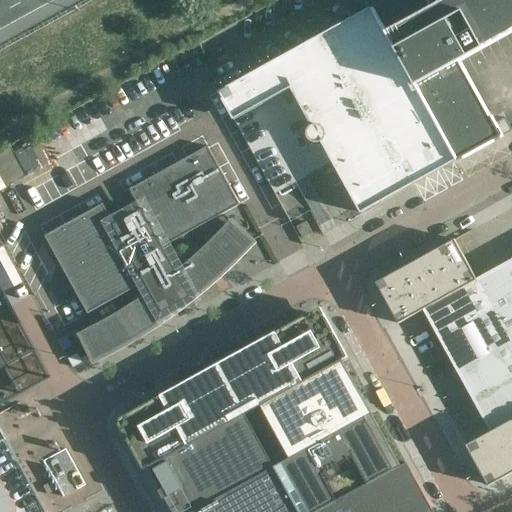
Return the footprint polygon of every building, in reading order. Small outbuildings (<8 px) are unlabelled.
[(511,0),(390,0),(372,10),(437,127),(463,114),(468,124),(489,113),(461,62),(511,33),(511,0)] [(372,8),(219,93),(235,121),(292,89),(345,185),(362,214),(383,202),(402,191),(403,192),(415,185),(415,184),(456,162),(437,127),(372,10),(372,8)] [(463,114),(437,127),(456,162),(481,148),(482,149),(502,137),(502,136),(511,130),(511,33),(461,62),(489,113),(468,124),(463,114)] [(208,147),(130,190),(141,211),(115,225),(103,205),(45,237),(88,315),(145,283),(151,294),(79,334),(93,358),(122,341),(162,314),(191,298),(190,297),(235,258),(251,240),(234,222),(200,256),(188,234),(240,205),(208,147)] [(9,148),(0,153),(0,172),(8,187),(25,177),(9,148)] [(303,239),(313,234),(306,223),(297,228),(303,239)] [(511,260),(477,280),(455,241),(377,284),(399,325),(424,311),(491,433),(466,447),(489,487),(511,474),(511,260)] [(0,511),(40,511),(0,438),(0,368),(27,354),(29,353),(0,300),(0,511)] [(117,421),(117,422),(143,470),(144,471),(145,471),(149,468),(149,469),(246,415),(343,361),(347,359),(348,358),(348,357),(322,310),(321,309),(320,309),(117,421)] [(343,361),(246,415),(275,468),(372,415),(373,414),(343,361)] [(372,415),(275,468),(299,511),(319,511),(401,467),(400,467),(401,466),(401,465),(400,466),(393,454),(394,454),(380,427),(373,431),(367,420),(374,416),(373,415),(372,415)] [(248,422),(150,477),(169,511),(211,511),(277,475),(248,422)] [(401,467),(319,511),(433,511),(407,464),(401,467)] [(297,511),(277,475),(211,511),(297,511)]
